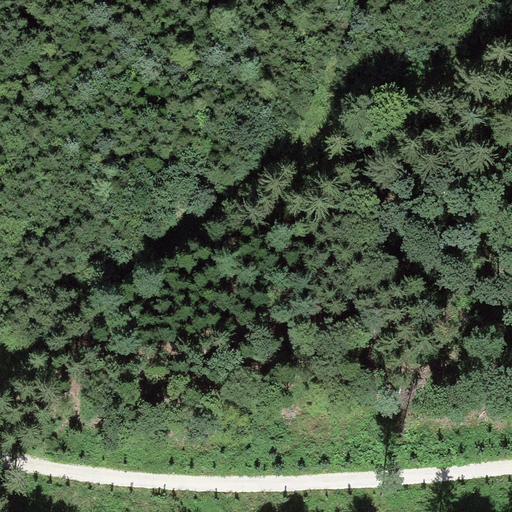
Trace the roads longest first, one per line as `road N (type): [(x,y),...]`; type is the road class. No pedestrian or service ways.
road 1 (track): [(511,40),(261,174),(105,292),(0,388)]
road 2 (track): [(511,468),(199,479),(0,448)]
